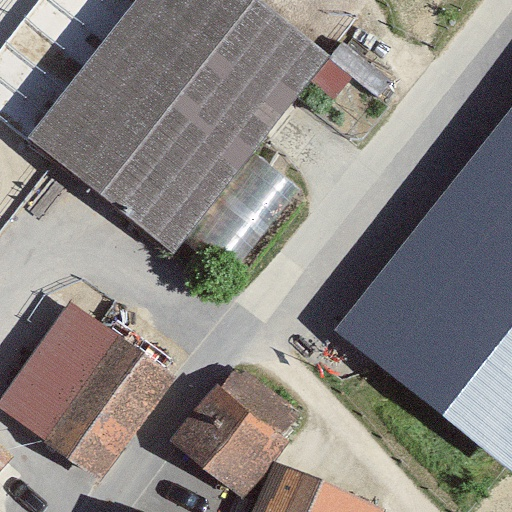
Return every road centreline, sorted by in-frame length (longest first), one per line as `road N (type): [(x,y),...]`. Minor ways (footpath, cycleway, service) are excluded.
road 1 (track): [(117,511),(500,0)]
road 2 (track): [(247,330),(425,511)]
